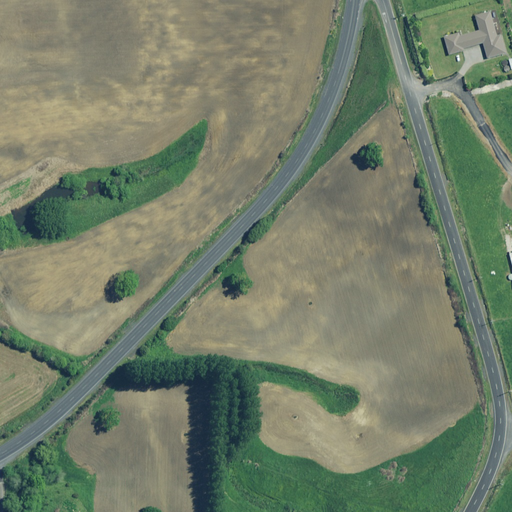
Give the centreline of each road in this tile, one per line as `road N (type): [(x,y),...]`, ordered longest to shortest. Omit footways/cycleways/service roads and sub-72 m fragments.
road 1 (secondary): [(0,455),(83,387),(297,161),(341,65),(353,0)]
road 2 (unclassified): [(382,0),(497,388),(499,439),(470,511)]
